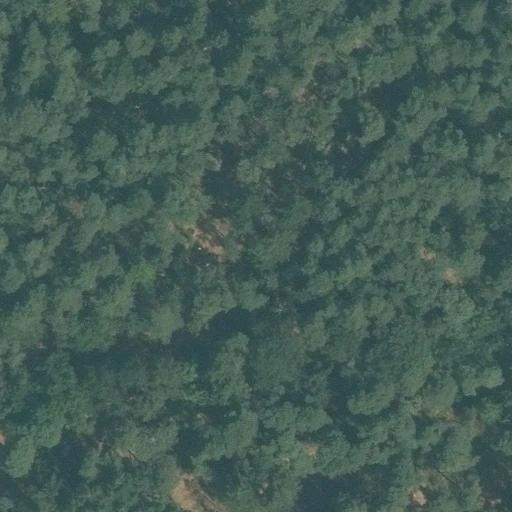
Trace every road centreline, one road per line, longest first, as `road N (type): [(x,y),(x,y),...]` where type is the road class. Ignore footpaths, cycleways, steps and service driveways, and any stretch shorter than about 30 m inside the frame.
road 1 (unknown): [(511,352),(0,386)]
road 2 (track): [(511,385),(167,407),(0,408)]
